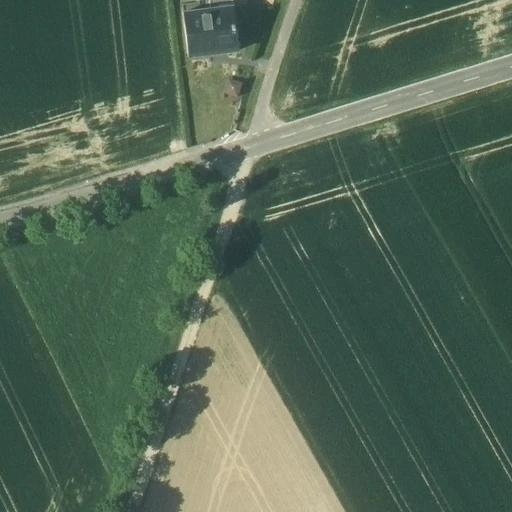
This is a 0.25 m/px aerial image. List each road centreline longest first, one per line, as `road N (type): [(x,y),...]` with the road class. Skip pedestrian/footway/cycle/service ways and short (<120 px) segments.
road 1 (secondary): [(511,67),(0,222)]
road 2 (track): [(129,511),(246,149)]
